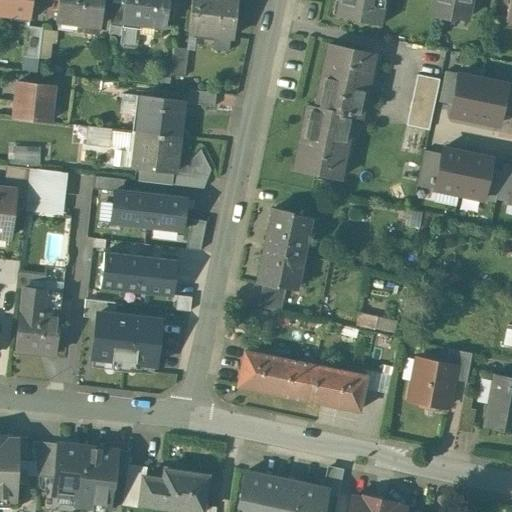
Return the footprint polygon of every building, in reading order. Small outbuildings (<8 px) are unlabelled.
[(31,0),(0,0),(0,16),(30,20),(31,0)] [(99,25),(101,10),(101,0),(57,0),(56,18),(80,20),(80,23),(99,25)] [(101,0),(101,10),(110,11),(112,1),(111,0),(101,0)] [(123,0),(124,3),(121,27),(138,28),(140,29),(140,24),(165,27),(167,0),(123,0)] [(232,0),(191,0),(188,31),(228,36),(232,0)] [(383,0),(338,0),(339,0),(336,16),(379,25),(383,0)] [(431,0),(428,16),(447,20),(448,15),(470,19),(473,0),(431,0)] [(108,33),(120,35),(121,27),(124,3),(112,1),(110,11),(108,33)] [(41,27),(26,25),(23,56),(37,58),(41,27)] [(138,28),(121,27),(120,35),(118,43),(122,47),(134,49),(137,46),(138,28)] [(194,36),(179,35),(176,64),(190,66),(194,36)] [(371,56),(325,46),(312,106),(306,105),(292,171),(336,181),(349,121),(356,122),(371,56)] [(438,100),(451,103),(457,73),(444,71),(438,100)] [(473,120),(481,78),(457,73),(451,103),(449,115),(473,120)] [(438,78),(416,74),(405,124),(427,129),(438,78)] [(506,83),(481,78),(473,120),(497,125),(499,114),(506,83)] [(53,85),(16,81),(12,117),(49,120),(53,85)] [(511,84),(506,83),(499,114),(511,116),(511,113),(511,84)] [(215,92),(188,89),(187,103),(213,106),(215,92)] [(181,100),(135,95),(131,130),(177,135),(181,100)] [(177,135),(131,130),(128,153),(133,154),(132,166),(173,171),(177,135)] [(40,161),(41,145),(10,143),(9,160),(40,161)] [(457,194),(466,152),(442,147),(440,154),(433,188),(457,194)] [(417,185),(433,188),(440,154),(425,150),(417,185)] [(490,158),(466,152),(457,194),(482,199),(488,169),(490,158)] [(495,199),(507,201),(511,179),(511,164),(503,162),(495,199)] [(29,167),(5,165),(4,177),(27,179),(29,167)] [(500,171),(488,169),(482,199),(494,201),(500,171)] [(113,191),(113,190),(124,191),(125,179),(93,176),(92,189),(113,191)] [(14,190),(0,188),(0,235),(9,236),(14,190)] [(113,191),(109,222),(145,226),(149,194),(124,191),(113,190),(113,191)] [(149,194),(145,226),(181,230),(185,198),(149,194)] [(292,212),(271,208),(271,209),(272,209),(257,282),(256,281),(256,282),(276,287),(276,285),(294,289),(294,288),(291,287),(294,270),(296,270),(304,235),(302,234),(305,217),(308,218),(309,217),(291,213),(292,212)] [(206,221),(191,218),(185,248),(199,250),(206,221)] [(176,260),(103,252),(99,287),(171,296),(176,260)] [(18,261),(0,258),(0,282),(15,284),(18,261)] [(283,289),(262,284),(257,307),(279,311),(283,289)] [(61,292),(21,287),(19,311),(58,316),(61,292)] [(83,317),(96,318),(96,312),(113,314),(114,302),(85,299),(83,317)] [(19,311),(18,311),(14,349),(38,351),(38,352),(54,354),(58,316),(19,311)] [(397,330),(399,317),(359,311),(357,324),(397,330)] [(113,314),(96,312),(96,318),(91,358),(154,365),(159,320),(113,314)] [(470,352),(447,348),(444,363),(453,365),(451,378),(465,381),(470,352)] [(364,375),(243,351),(236,385),(357,410),(364,375)] [(444,363),(418,358),(414,381),(411,380),(407,399),(415,400),(418,405),(433,408),(438,405),(446,406),(451,378),(453,365),(444,363)] [(493,375),(479,372),(474,400),(488,402),(493,375)] [(511,378),(493,375),(488,402),(483,425),(511,430),(511,378)] [(4,435),(0,434),(0,498),(13,499),(15,460),(15,438),(4,438),(4,435)] [(27,437),(15,437),(15,438),(15,460),(27,460),(27,437)] [(56,442),(32,440),(31,440),(36,475),(52,477),(56,442)] [(83,445),(56,442),(52,477),(50,493),(76,496),(77,496),(83,445)] [(115,449),(83,445),(77,496),(76,496),(75,504),(108,508),(110,485),(111,485),(113,473),(115,449)] [(128,450),(115,449),(113,473),(125,474),(127,463),(128,450)] [(145,466),(127,463),(125,474),(121,501),(138,503),(142,475),(144,475),(145,466)] [(181,469),(163,467),(161,478),(144,475),(142,475),(138,503),(201,511),(207,474),(181,471),(181,469)] [(279,478),(244,471),(237,503),(245,504),(243,511),(320,511),(325,488),(302,483),(302,482),(280,477),(279,478)] [(393,502),(362,495),(361,498),(350,495),(346,511),(402,511),(404,507),(393,504),(393,502)]
